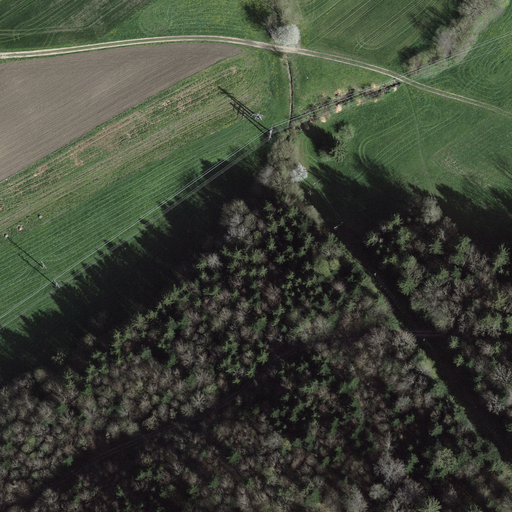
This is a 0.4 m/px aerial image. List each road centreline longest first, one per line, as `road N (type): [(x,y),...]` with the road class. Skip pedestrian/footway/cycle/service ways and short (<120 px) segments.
road 1 (track): [(12,511),(274,360),(353,337),(417,333),(511,352)]
road 2 (track): [(0,55),(220,38),(355,62),(511,116)]
